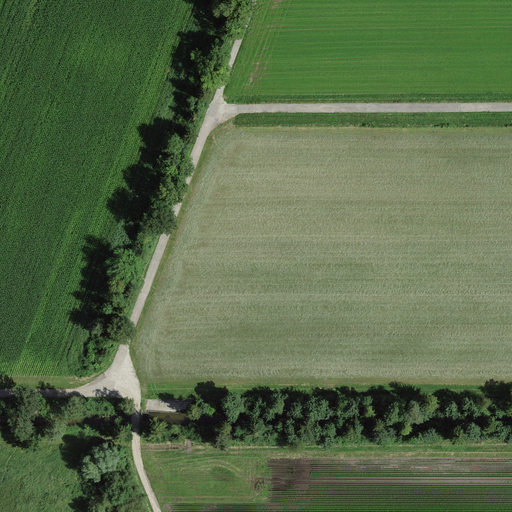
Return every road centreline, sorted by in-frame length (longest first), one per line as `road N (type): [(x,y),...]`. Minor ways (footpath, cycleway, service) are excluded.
road 1 (track): [(129,395),(120,363),(213,106)]
road 2 (track): [(213,106),(511,107)]
road 3 (track): [(0,395),(129,395)]
road 4 (track): [(129,395),(159,511)]
